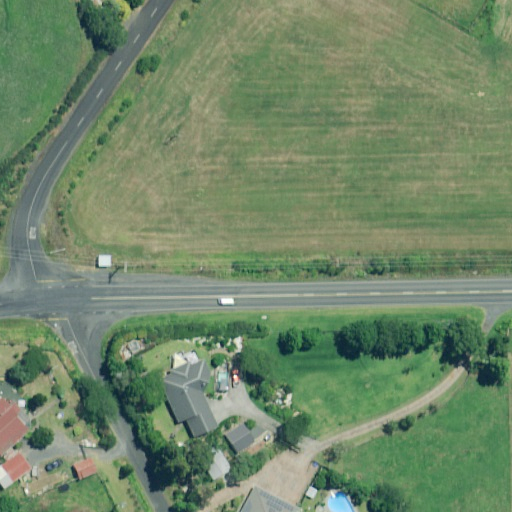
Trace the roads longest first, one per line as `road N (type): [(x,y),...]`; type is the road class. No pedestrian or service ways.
road 1 (tertiary): [(53,299),(511,291)]
road 2 (unclassified): [(161,0),(30,203),(28,251),(53,299)]
road 3 (unclassified): [(163,511),(53,299)]
